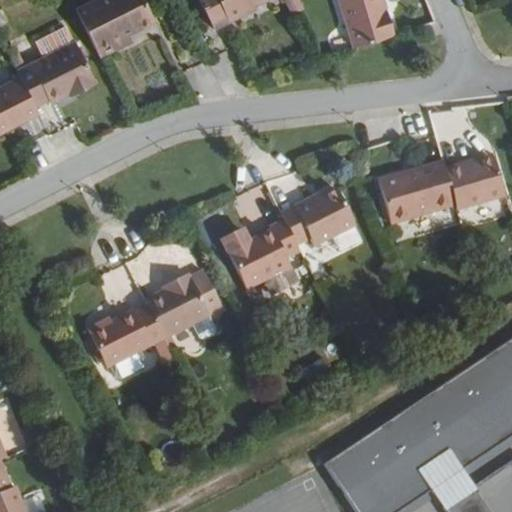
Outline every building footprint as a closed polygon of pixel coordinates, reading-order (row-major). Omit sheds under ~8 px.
[(142,0),(103,0),(77,13),(100,59),(118,50),(115,43),(128,36),(154,24),(142,0)] [(266,0),(199,0),(214,30),(246,15),(244,11),(254,6),(266,0)] [(282,0),(290,16),(304,10),(299,0),(282,0)] [(337,0),(352,50),(393,38),(380,0),(337,0)] [(244,11),(246,15),(256,10),(254,6),(244,11)] [(131,43),(128,36),(115,43),(118,50),(131,43)] [(75,42),(17,71),(21,79),(35,107),(48,101),(49,103),(68,94),(70,96),(97,84),(75,42)] [(35,107),(21,79),(0,88),(0,135),(39,116),(35,107)] [(462,170),(494,162),(493,157),(461,166),(462,170)] [(456,206),(457,210),(503,198),(494,162),(462,170),(461,166),(445,170),(456,206)] [(445,170),(444,164),(379,182),(392,225),(456,206),(445,170)] [(309,202),(281,216),(284,222),(297,247),(310,240),(315,249),(333,239),(354,229),(356,228),(337,193),(321,201),(311,206),(309,202)] [(319,197),(309,202),(311,206),(321,201),(319,197)] [(297,247),(284,222),(270,230),(271,233),(250,243),(246,235),(223,247),(248,293),(292,271),(288,261),(301,256),(297,247)] [(354,229),(333,239),(341,255),(362,246),(354,229)] [(164,293),(146,301),(149,307),(165,339),(192,325),(210,317),(223,310),(203,271),(190,278),(188,274),(170,284),(172,289),(164,293)] [(162,287),(164,293),(172,289),(170,284),(162,287)] [(142,352),(165,339),(149,307),(135,314),(134,312),(90,334),(107,370),(111,367),(142,352)] [(210,317),(192,325),(199,339),(206,341),(215,336),(217,331),(210,317)] [(402,511),(429,494),(459,474),(511,439),(511,340),(419,403),(326,467),(356,511),(402,511)] [(148,364),(142,352),(111,367),(118,379),(124,381),(146,369),(148,364)] [(297,373),(307,391),(332,377),(322,359),(297,373)] [(40,427),(25,433),(33,449),(46,443),(40,427)] [(2,464),(0,464),(0,511),(24,511),(16,490),(13,491),(2,464)] [(485,511),(459,474),(429,494),(440,511),(485,511)]
